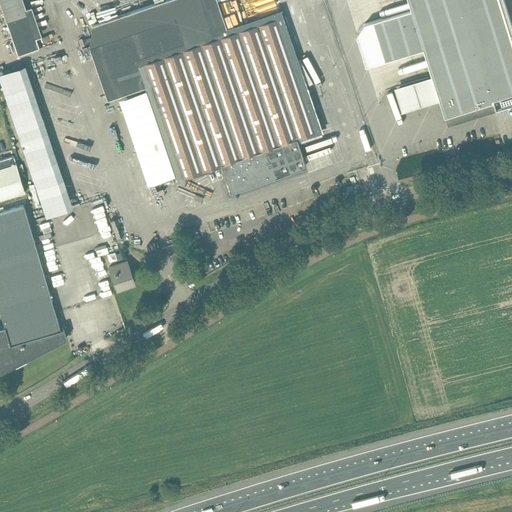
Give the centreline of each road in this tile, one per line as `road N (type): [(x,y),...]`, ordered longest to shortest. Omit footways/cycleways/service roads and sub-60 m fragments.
road 1 (tertiary): [(0,416),(299,239),(415,192),(511,169)]
road 2 (motorway): [(511,430),(223,511)]
road 3 (unknown): [(158,226),(129,209),(117,186),(53,11)]
road 4 (motorway): [(299,511),(511,455)]
road 5 (unknown): [(158,226),(354,158)]
road 6 (unknown): [(354,158),(291,9)]
road 7 (unknown): [(383,151),(337,0)]
road 8 (unknown): [(383,151),(511,111)]
